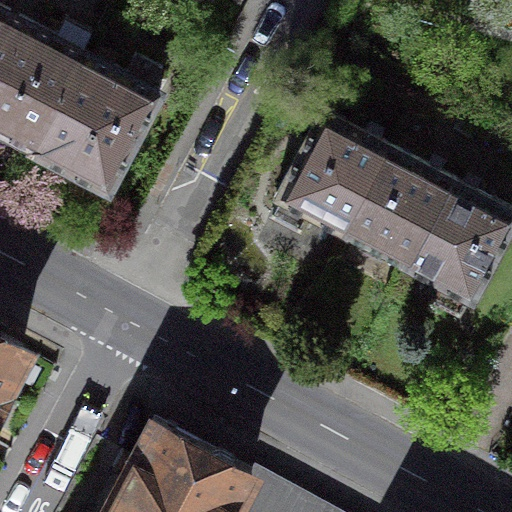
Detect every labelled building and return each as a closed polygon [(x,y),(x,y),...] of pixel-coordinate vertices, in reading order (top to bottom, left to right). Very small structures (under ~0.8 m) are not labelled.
[(34,146),(86,48),(3,3),(0,8),(0,125),(33,143),(32,145),(34,146)] [(97,53),(86,48),(34,146),(108,185),(160,87),(97,53)] [(343,228),(390,140),(376,132),(323,104),(276,192),(280,195),(271,212),(300,228),(309,210),(343,228)] [(403,259),(405,260),(451,172),(438,165),(390,140),(343,228),(345,229),(346,228),(404,258),(403,259)] [(511,204),(464,179),(451,172),(405,260),(439,279),(430,296),(458,311),(468,294),(472,296),(511,220),(511,204)] [(0,387),(24,343),(0,330),(0,387)] [(139,443),(102,511),(335,511),(154,414),(139,443)]
